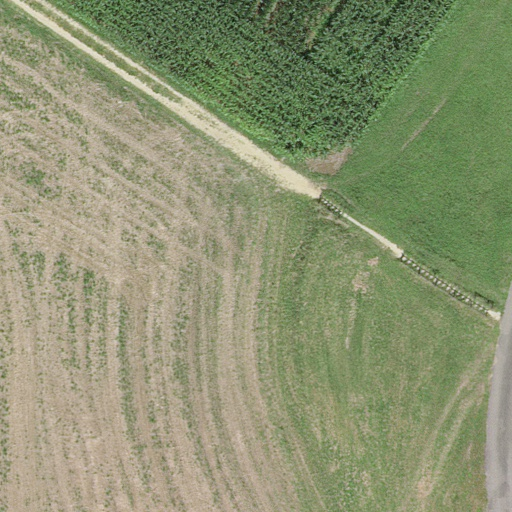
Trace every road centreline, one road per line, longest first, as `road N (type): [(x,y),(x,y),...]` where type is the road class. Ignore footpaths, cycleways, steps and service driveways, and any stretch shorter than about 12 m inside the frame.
road 1 (track): [(7,0),(511,331)]
road 2 (track): [(511,341),(507,511)]
